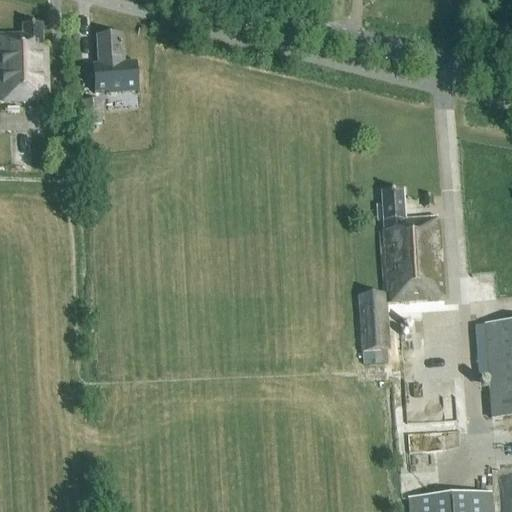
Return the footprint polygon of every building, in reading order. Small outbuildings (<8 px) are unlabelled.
[(0,105),(48,103),(46,51),(42,51),(41,28),(21,29),(22,38),(0,38),(0,105)] [(93,67),(92,68),(93,95),(95,95),(95,94),(107,93),(122,92),(122,90),(136,89),(137,94),(138,94),(136,64),(134,64),(134,66),(124,66),(123,54),(122,54),(121,37),(96,39),(98,68),(93,68),(93,67)] [(99,102),(84,103),(85,127),(101,125),(99,102)] [(442,303),(438,222),(404,223),(402,193),(381,194),(382,208),(377,208),(377,224),(383,224),(384,235),(379,235),(382,298),(358,299),(362,355),(381,354),(386,354),(384,306),(442,303)] [(511,327),(482,329),(473,330),(476,382),(485,381),(487,423),(511,421),(511,327)] [(381,354),(362,355),(362,367),(382,366),(381,354)] [(411,439),(412,452),(441,451),(440,437),(411,439)] [(490,511),(489,495),(408,501),(409,511),(490,511)]
